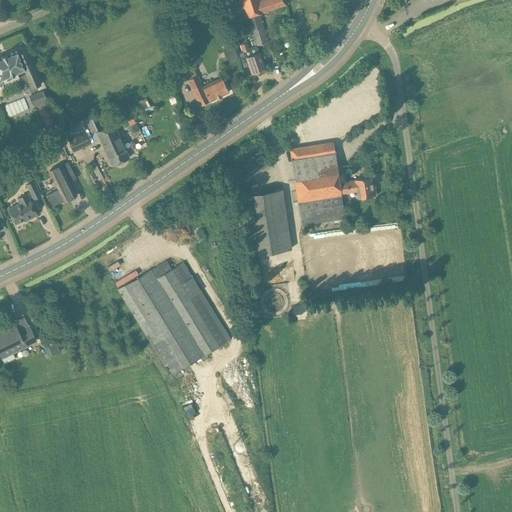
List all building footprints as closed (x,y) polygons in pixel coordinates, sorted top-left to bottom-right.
[(287,4),(286,0),(285,0),(262,0),(260,1),(259,0),(224,0),(231,22),(248,17),(259,14),(259,13),(262,12),(287,4)] [(259,13),(248,19),(256,45),(248,48),(244,34),(237,36),(239,40),(245,57),(241,59),(244,67),(250,65),(252,73),(265,68),(257,46),(268,42),(263,27),(259,13)] [(238,57),(234,47),(223,50),(226,61),(227,60),(229,64),(238,61),(237,57),(238,57)] [(0,86),(18,79),(16,73),(24,70),(31,88),(41,84),(30,59),(26,50),(18,54),(16,50),(0,56),(0,78),(1,82),(0,82),(0,86)] [(197,77),(193,68),(185,72),(189,81),(188,81),(200,106),(229,92),(221,77),(205,85),(204,82),(201,84),(198,77),(197,77)] [(29,96),(33,104),(46,99),(43,90),(29,96)] [(23,95),(3,102),(9,117),(28,110),(23,95)] [(98,132),(91,116),(64,129),(68,138),(74,151),(90,144),(90,143),(100,139),(112,165),(129,157),(114,124),(98,132)] [(339,183),(333,142),(290,149),(292,158),(302,226),(345,220),(341,193),(357,191),(358,198),(376,195),(375,187),(372,188),(371,177),(355,179),(355,180),(339,183)] [(267,165),(260,156),(241,169),(247,177),(248,178),(267,165)] [(76,178),(68,162),(61,165),(61,164),(50,170),(60,188),(47,195),(52,206),(66,200),(66,201),(77,195),(70,182),(76,178)] [(41,196),(34,181),(27,185),(31,192),(18,198),(20,203),(8,209),(15,223),(27,217),(28,219),(37,215),(30,200),(33,198),(34,199),(41,196)] [(291,249),(282,189),(242,195),(251,255),(291,249)] [(172,269),(166,260),(118,290),(171,375),(230,339),(183,262),(172,269)] [(15,325),(0,332),(0,353),(4,363),(15,358),(12,352),(36,341),(34,335),(29,326),(19,332),(15,325)] [(59,352),(55,342),(44,347),(48,357),(59,352)]
